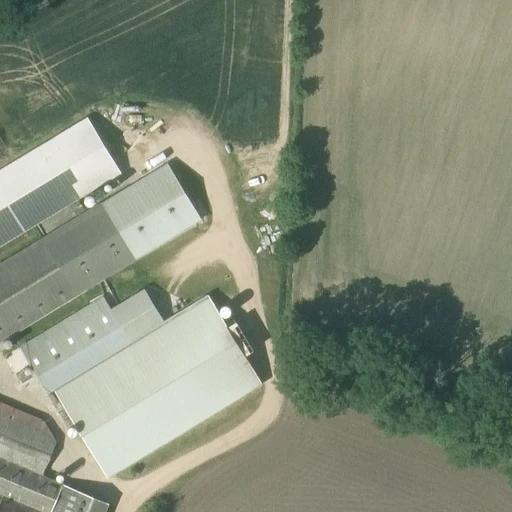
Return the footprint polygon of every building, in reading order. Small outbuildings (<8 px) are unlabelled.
[(0,248),(121,175),(87,118),(0,169),(0,248)] [(0,341),(75,296),(138,258),(200,222),(166,165),(104,203),(0,265),(0,341)] [(68,209),(73,217),(83,212),(78,203),(68,209)] [(164,322),(144,289),(110,310),(102,298),(19,349),(46,394),(53,390),(164,322)] [(107,479),(261,385),(207,296),(164,322),(53,390),(107,479)] [(43,423),(0,405),(0,495),(2,496),(0,501),(0,511),(104,511),(107,505),(41,476),(56,443),(43,423)]
